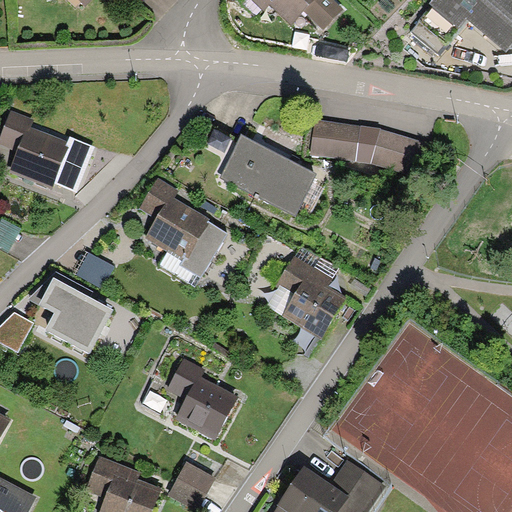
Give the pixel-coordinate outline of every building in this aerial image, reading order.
[(249,0),(265,15),(272,8),(292,28),(306,14),(323,31),(342,12),(330,0),(249,0)] [(511,50),(511,0),(436,0),(429,9),(458,32),(467,22),(478,30),(509,55),(511,50)] [(35,121),(12,112),(0,141),(0,144),(18,152),(9,175),(52,191),(55,184),(77,193),(95,147),(70,137),(67,143),(32,129),(35,121)] [(383,130),(316,121),(312,157),(373,165),(383,130)] [(430,141),(383,130),(373,165),(421,176),(430,141)] [(288,162),(244,139),(224,178),(296,216),(317,176),(288,162)] [(178,192),(159,180),(141,208),(157,218),(145,238),(184,262),(183,265),(202,276),(227,235),(208,223),(210,221),(174,198),(178,192)] [(333,279),(296,257),(277,288),(296,299),(284,319),(322,342),(346,302),(326,290),(333,279)] [(93,293),(56,274),(27,302),(55,314),(51,322),(45,333),(90,356),(114,312),(89,300),(93,293)] [(34,323),(15,314),(0,330),(0,343),(19,353),(34,323)] [(207,371),(184,360),(168,392),(187,401),(177,420),(219,441),(240,400),(202,381),(207,371)] [(0,440),(11,420),(0,414),(0,440)] [(140,472),(101,456),(87,492),(106,500),(101,511),(156,511),(165,492),(137,481),(140,472)] [(305,470),(276,511),(367,511),(383,488),(346,463),(329,487),(305,470)] [(197,511),(216,479),(188,464),(170,497),(196,511),(197,511)] [(29,511),(36,499),(0,479),(0,509),(5,511),(29,511)]
